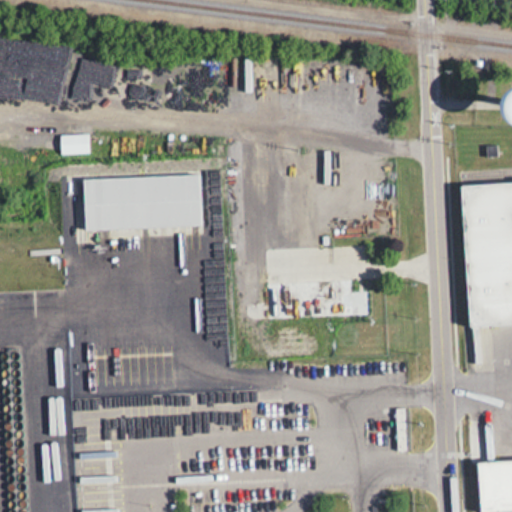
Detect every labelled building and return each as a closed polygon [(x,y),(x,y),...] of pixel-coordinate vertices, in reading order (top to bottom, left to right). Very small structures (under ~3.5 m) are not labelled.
[(511,120),(511,84),(495,99),(511,120)] [(58,152),(85,152),(85,133),(58,133),(58,152)] [(199,233),(197,172),(81,176),(83,237),(199,233)] [(511,511),(511,179),(457,183),(467,325),(511,321),(511,457),(473,460),(477,511),(511,509),(511,511)] [(366,315),(366,289),(349,289),(348,278),(263,280),(264,317),(366,315)]
